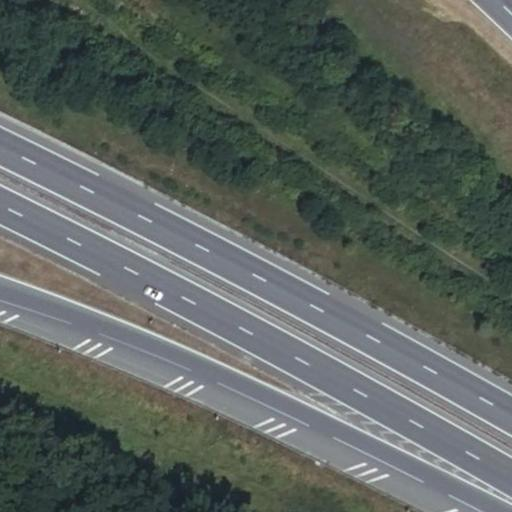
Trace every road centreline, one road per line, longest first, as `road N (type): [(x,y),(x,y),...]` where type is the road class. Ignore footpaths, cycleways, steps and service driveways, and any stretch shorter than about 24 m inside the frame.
road 1 (motorway): [(0,210),(367,397),(511,481)]
road 2 (motorway): [(511,419),(0,150)]
road 3 (motorway): [(0,297),(495,511)]
